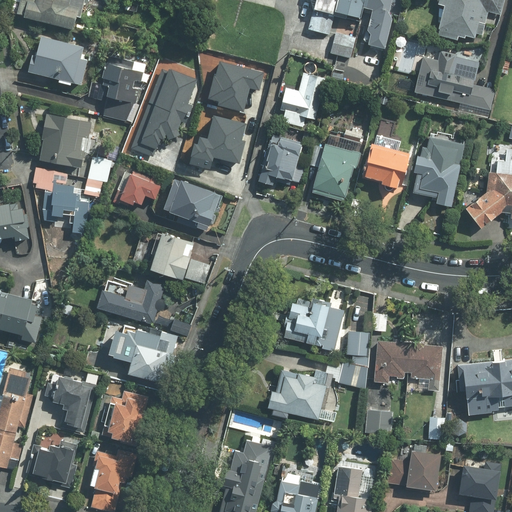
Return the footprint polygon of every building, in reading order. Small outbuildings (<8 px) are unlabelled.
[(27,2),(23,18),(72,30),(78,9),(69,7),(70,0),(36,0),(35,4),(27,2)] [(391,0),(308,0),(312,12),(308,32),(329,37),(334,15),(360,21),(363,10),(370,12),(362,45),(384,51),(392,17),(388,16),(391,0)] [(500,17),(504,0),(436,0),(437,1),(437,2),(437,3),(438,4),(439,5),(440,6),(441,7),(442,7),(444,8),(437,37),(456,42),(457,38),(464,40),(464,38),(473,40),(475,35),(482,37),(488,14),(500,17)] [(357,38),(334,33),(330,54),(353,59),(357,38)] [(58,82),(57,85),(69,87),(70,85),(80,88),(86,61),(79,60),(82,48),(40,38),(35,58),(31,57),(27,74),(58,82)] [(437,60),(422,56),(413,92),(490,110),(495,90),(473,85),(478,63),(456,58),(457,55),(439,50),(437,60)] [(217,64),(208,102),(217,104),(216,108),(243,114),(248,91),(258,93),(262,74),(217,64)] [(142,75),(106,65),(101,86),(108,88),(105,100),(133,107),(138,90),(133,89),(134,83),(140,84),(142,75)] [(159,142),(165,140),(168,142),(179,136),(177,132),(181,121),(184,123),(190,107),(187,106),(196,81),(161,69),(135,144),(155,152),(159,142)] [(305,119),(313,121),(315,113),(317,103),(320,103),(326,79),(303,74),(299,92),(285,89),(280,110),(285,111),(282,123),(303,128),(305,119)] [(82,155),(85,138),(88,123),(45,115),(40,141),(42,141),(38,162),(79,170),(82,155)] [(193,146),(190,159),(212,164),(213,160),(239,166),(244,143),(241,143),(245,126),(210,118),(205,141),(198,140),(196,147),(193,146)] [(361,141),(363,128),(346,125),(343,137),(361,141)] [(291,182),(300,185),(305,162),(299,160),(303,145),(278,138),(275,148),(268,146),(258,184),(271,188),(273,179),(291,184),(291,182)] [(462,145),(427,138),(425,148),(420,147),(418,157),(415,156),(412,172),(420,173),(419,177),(414,176),(411,193),(435,198),(433,204),(449,207),(462,145)] [(361,155),(324,145),(322,151),(314,149),(309,166),(318,168),(312,193),(343,201),(351,167),(357,169),(361,155)] [(371,146),(364,180),(383,184),(383,185),(399,188),(400,184),(406,185),(412,155),(371,146)] [(84,194),(99,197),(102,183),(107,184),(112,162),(91,158),(84,194)] [(68,171),(35,168),(32,189),(44,191),(42,222),(57,224),(58,219),(61,219),(62,212),(74,213),(71,234),(82,235),(83,226),(85,227),(88,201),(80,201),(80,195),(73,194),(74,187),(66,186),(68,171)] [(125,172),(117,191),(114,200),(131,207),(132,204),(140,208),(145,197),(154,201),(164,178),(153,173),(151,178),(132,170),(130,174),(125,172)] [(511,175),(487,173),(484,191),(462,209),(481,231),(501,214),(509,215),(508,219),(511,219),(511,175)] [(217,210),(222,197),(182,181),(181,183),(174,180),(162,212),(196,226),(195,229),(206,233),(209,226),(212,227),(216,217),(213,215),(215,209),(217,210)] [(29,241),(24,210),(12,212),(11,206),(0,207),(0,241),(12,239),(13,244),(29,241)] [(161,233),(148,272),(180,283),(194,245),(161,233)] [(206,265),(190,260),(184,279),(200,283),(206,265)] [(160,298),(163,288),(144,283),(142,289),(126,285),(123,297),(100,290),(94,308),(150,325),(154,311),(161,313),(165,300),(160,298)] [(285,321),(280,337),(311,346),(314,337),(319,338),(317,344),(321,345),(320,348),(332,352),(343,312),(327,307),(328,303),(311,298),(292,293),(285,321)] [(37,304),(0,294),(0,332),(20,338),(20,341),(34,344),(40,319),(33,317),(37,304)] [(136,330),(113,331),(106,357),(128,363),(125,373),(159,383),(172,334),(161,331),(159,336),(136,330)] [(346,331),(344,354),(365,355),(367,332),(346,331)] [(409,373),(409,379),(428,380),(427,389),(436,390),(438,343),(375,341),(374,382),(387,382),(387,378),(403,379),(403,373),(409,373)] [(464,389),(466,416),(490,414),(489,409),(511,407),(511,360),(455,366),(457,389),(464,389)] [(367,367),(342,364),(339,385),(363,389),(367,367)] [(27,392),(33,374),(12,367),(0,403),(0,469),(4,471),(8,458),(17,461),(22,444),(12,441),(17,427),(23,429),(34,395),(27,392)] [(313,383),(314,377),(297,374),(279,370),(274,393),(268,391),(265,407),(271,409),(270,414),(286,418),(287,412),(317,419),(325,386),(313,383)] [(82,432),(93,388),(80,385),(81,383),(57,377),(51,403),(61,405),(59,410),(65,411),(61,426),(82,432)] [(106,413),(101,438),(137,445),(148,397),(122,391),(121,398),(110,396),(109,403),(112,403),(110,414),(106,413)] [(391,412),(365,410),(363,433),(389,435),(391,412)] [(443,419),(428,418),(428,439),(442,439),(443,419)] [(58,447),(48,445),(46,452),(33,449),(26,473),(72,486),(77,466),(70,464),(75,444),(60,440),(58,447)] [(224,487),(217,511),(255,511),(272,448),(243,441),(240,451),(233,450),(228,471),(224,470),(220,486),(224,487)] [(389,453),(386,485),(435,491),(440,455),(426,453),(427,445),(413,444),(412,450),(402,449),(401,454),(389,453)] [(89,506),(111,511),(113,511),(119,492),(115,491),(118,482),(124,484),(131,456),(117,452),(115,459),(95,454),(91,468),(96,469),(91,490),(93,490),(89,506)] [(315,511),(322,485),(317,484),(323,458),(306,454),(303,465),(281,460),(272,500),(272,501),(271,501),(270,502),(269,502),(269,503),(268,503),(268,504),(267,505),(267,506),(267,507),(266,507),(266,508),(266,509),(266,510),(267,511),(266,511),(315,511)] [(478,467),(459,465),(455,495),(470,497),(467,511),(491,511),(493,501),(495,501),(500,463),(479,460),(478,467)] [(333,499),(336,499),(335,507),(334,507),(333,511),(367,511),(369,497),(358,496),(361,470),(337,468),(333,499)]
